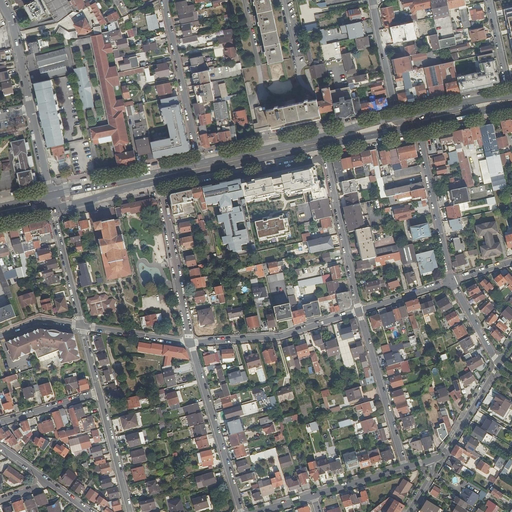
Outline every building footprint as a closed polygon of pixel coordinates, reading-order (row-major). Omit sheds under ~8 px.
[(46,13),(38,0),(34,0),(31,2),(24,5),(32,20),(46,13)] [(92,0),(84,5),(81,0),(73,0),(71,0),(68,2),(70,6),(72,5),(74,8),(77,7),(79,11),(82,9),(83,10),(90,6),(95,3),(100,0),(92,0)] [(267,55),(269,64),(283,60),(270,0),(254,0),(255,1),(254,2),(255,5),(256,5),(260,22),(258,22),(259,25),(260,25),(266,51),(265,52),(266,56),(267,55)] [(305,0),(295,0),(299,13),(308,11),(305,0)] [(420,9),(418,0),(408,0),(402,1),(403,7),(407,6),(408,7),(410,10),(411,10),(412,13),(414,14),(416,14),(415,10),(420,9)] [(429,0),(418,0),(420,9),(431,7),(429,0)] [(429,0),(431,7),(434,17),(434,18),(438,17),(446,15),(450,15),(446,0),(429,0)] [(464,0),(447,0),(449,8),(459,6),(464,28),(471,27),(470,23),(466,6),(464,0)] [(195,11),(194,5),(187,7),(186,1),(176,3),(179,15),(188,13),(195,11)] [(104,19),(95,3),(90,6),(100,25),(106,23),(104,19)] [(384,22),(385,28),(396,26),(392,6),(382,8),(383,14),(382,14),(383,18),(382,18),(383,22),(384,22)] [(482,8),(473,10),(474,16),(472,16),(473,20),(479,19),(484,18),(482,8)] [(358,22),(359,21),(358,19),(361,18),(359,9),(350,11),(352,23),(356,22),(358,22)] [(315,19),(315,16),(313,10),(308,11),(299,13),(303,34),(318,30),(315,19)] [(197,20),(195,11),(188,13),(189,13),(190,21),(197,20)] [(110,24),(116,21),(115,20),(119,18),(116,12),(115,13),(107,16),(107,17),(110,24)] [(146,14),(149,30),(158,28),(155,14),(151,15),(150,13),(146,14)] [(180,23),(190,21),(189,13),(179,15),(180,23)] [(92,30),(85,19),(74,25),(79,34),(85,34),(92,30)] [(366,21),(366,20),(359,21),(358,22),(359,26),(360,30),(365,28),(368,28),(370,27),(369,20),(366,21)] [(120,38),(116,21),(110,24),(107,25),(109,32),(111,40),(120,38)] [(198,21),(181,25),(183,36),(192,34),(191,29),(192,28),(191,26),(199,24),(198,21)] [(411,35),(412,40),(425,37),(424,30),(426,29),(425,22),(415,24),(417,34),(411,35)] [(473,42),(486,39),(484,31),(483,28),(470,30),(473,42)] [(217,39),(218,45),(224,44),(236,41),(234,29),(224,31),(226,37),(217,39)] [(125,149),(124,143),(128,142),(122,111),(125,111),(124,107),(123,99),(115,101),(112,86),(120,84),(118,77),(117,73),(116,67),(108,68),(105,53),(113,52),(113,51),(111,42),(111,40),(109,32),(101,33),(101,34),(91,36),(91,40),(101,87),(109,125),(90,129),(93,144),(100,143),(99,139),(112,136),(112,140),(114,146),(118,166),(136,163),(133,149),(133,147),(128,148),(129,152),(127,153),(127,151),(126,152),(125,149)] [(201,34),(177,39),(178,43),(183,42),(183,43),(198,40),(197,37),(202,36),(201,34)] [(437,34),(435,35),(429,36),(431,46),(433,45),(434,50),(440,49),(439,40),(437,34)] [(91,36),(90,35),(71,40),(72,44),(91,40),(91,36)] [(154,42),(161,40),(160,36),(140,41),(141,44),(143,44),(154,42)] [(358,51),(369,49),(366,36),(361,37),(355,38),(358,51)] [(457,45),(455,37),(439,40),(440,49),(444,48),(457,45)] [(30,50),(31,54),(37,52),(40,52),(39,47),(43,46),(42,39),(29,42),(31,50),(30,50)] [(126,39),(111,42),(113,51),(118,49),(128,47),(126,39)] [(236,41),(224,44),(227,60),(237,58),(235,47),(237,46),(236,41)] [(156,50),(154,42),(143,44),(145,52),(156,50)] [(467,48),(466,44),(450,47),(451,52),(467,48)] [(407,56),(415,54),(415,51),(416,50),(415,45),(413,45),(405,47),(407,56)] [(36,56),(39,68),(64,61),(69,60),(65,48),(36,56)] [(118,49),(113,51),(113,52),(114,58),(124,56),(124,54),(119,55),(118,49)] [(342,54),(347,78),(351,77),(350,74),(356,72),(354,64),(352,65),(349,53),(347,53),(342,54)] [(394,64),(392,64),(393,68),(400,66),(400,68),(405,67),(405,65),(412,64),(418,62),(416,54),(415,54),(407,56),(402,57),(395,59),(393,59),(394,64)] [(191,66),(192,73),(193,73),(205,71),(203,63),(204,63),(202,56),(190,59),(192,66),(191,66)] [(120,65),(121,70),(131,69),(128,58),(124,59),(125,64),(120,65)] [(310,66),(312,79),(326,76),(323,59),(318,61),(319,64),(310,66)] [(67,73),(64,61),(39,68),(42,79),(67,73)] [(457,77),(453,61),(450,62),(444,63),(439,64),(442,81),(445,80),(444,75),(446,75),(445,71),(443,71),(442,69),(443,68),(450,66),(452,66),(453,69),(451,70),(452,78),(454,77),(455,82),(445,84),(447,94),(460,92),(457,77)] [(160,73),(161,77),(169,75),(166,63),(158,65),(159,69),(156,70),(157,73),(160,73)] [(242,70),(241,63),(228,66),(229,72),(242,70)] [(393,68),(394,74),(397,73),(402,72),(408,71),(413,70),(412,64),(405,65),(405,67),(400,68),(400,66),(393,68)] [(431,98),(445,95),(442,81),(439,64),(424,67),(426,74),(431,98)] [(144,71),(143,67),(117,73),(118,77),(144,71)] [(417,76),(426,74),(424,67),(416,70),(417,76)] [(484,71),(486,80),(492,79),(491,78),(493,78),(497,77),(495,67),(484,69),(484,71)] [(211,82),(208,70),(205,71),(193,73),(196,85),(211,82)] [(7,71),(6,71),(0,72),(0,81),(9,80),(7,71)] [(411,85),(410,77),(408,71),(402,72),(405,86),(405,87),(411,85)] [(471,89),(488,86),(486,80),(484,71),(473,74),(457,77),(460,92),(471,89)] [(398,87),(405,86),(402,72),(397,73),(398,76),(396,76),(398,87)] [(75,75),(78,89),(81,102),(82,110),(94,107),(87,73),(75,75)] [(351,77),(347,78),(349,83),(352,82),(352,79),(355,79),(356,82),(369,79),(368,73),(357,76),(351,77)] [(51,80),(35,83),(37,90),(35,90),(37,97),(54,94),(51,80)] [(4,90),(4,94),(13,92),(10,81),(2,83),(3,87),(0,87),(1,90),(4,90)] [(211,82),(196,85),(199,103),(202,102),(213,100),(214,100),(211,82)] [(170,83),(156,86),(158,96),(172,93),(170,83)] [(219,85),(222,98),(225,97),(228,97),(225,83),(219,85)] [(375,95),(386,93),(385,88),(383,88),(381,83),(370,85),(371,91),(374,90),(375,95)] [(415,90),(417,97),(422,96),(422,95),(426,94),(424,84),(415,86),(415,90)] [(398,87),(395,88),(397,95),(398,94),(399,102),(403,104),(409,103),(406,90),(405,87),(405,86),(398,87)] [(331,105),(333,105),(330,91),(329,87),(322,88),(325,100),(317,102),(319,112),(319,113),(332,110),(331,105)] [(333,105),(336,119),(362,113),(360,104),(360,102),(357,88),(355,88),(350,89),(350,90),(349,87),(330,91),(333,105)] [(409,103),(415,101),(414,98),(413,94),(411,95),(410,90),(406,90),(409,103)] [(54,94),(37,97),(38,104),(40,111),(57,107),(54,94)] [(150,140),(154,159),(162,157),(162,155),(166,155),(166,156),(173,154),(188,151),(190,148),(188,140),(187,141),(186,135),(185,135),(182,121),(183,120),(182,114),(177,115),(176,113),(173,113),(172,112),(181,110),(179,103),(178,103),(177,96),(162,99),(163,106),(160,107),(164,123),(167,122),(170,136),(150,140)] [(367,103),(369,112),(385,108),(387,105),(385,98),(375,100),(375,97),(370,98),(371,102),(367,103)] [(298,103),(279,107),(274,108),(274,107),(269,108),(269,109),(265,110),(268,122),(269,122),(315,113),(319,112),(317,102),(317,100),(317,99),(312,100),(308,101),(308,100),(304,101),(305,102),(298,103)] [(226,101),(213,103),(214,109),(215,112),(216,123),(218,133),(219,141),(220,145),(232,142),(230,127),(226,101)] [(199,103),(193,104),(196,116),(199,115),(205,114),(202,102),(199,103)] [(360,104),(362,113),(369,112),(367,103),(360,104)] [(57,107),(40,111),(43,127),(44,129),(60,126),(57,107)] [(255,123),(253,124),(254,128),(254,129),(256,129),(262,128),(259,112),(258,108),(255,109),(257,123),(255,123)] [(239,122),(239,125),(248,123),(245,110),(236,112),(237,114),(233,115),(235,123),(239,122)] [(265,110),(259,112),(262,128),(269,126),(268,122),(265,110)] [(316,119),(321,119),(319,113),(319,112),(315,113),(269,122),(270,129),(316,119)] [(209,113),(205,114),(199,115),(201,126),(205,125),(211,124),(209,113)] [(511,132),(511,120),(501,123),(504,134),(511,132)] [(148,154),(149,160),(154,159),(148,128),(147,125),(143,126),(136,127),(136,129),(133,130),(139,156),(148,154)] [(203,146),(206,148),(210,147),(209,141),(208,135),(205,125),(201,126),(198,126),(203,146)] [(60,126),(44,129),(48,147),(51,146),(62,144),(64,144),(60,126)] [(500,155),(493,127),(480,131),(482,142),(486,158),(500,155)] [(480,131),(479,128),(452,134),(456,151),(456,152),(459,163),(461,176),(464,188),(467,188),(472,187),(467,158),(464,158),(463,152),(462,153),(460,145),(457,145),(457,144),(463,142),(464,146),(469,145),(469,147),(471,155),(477,153),(476,149),(478,149),(477,144),(474,144),(473,141),(478,140),(478,143),(482,142),(480,131)] [(214,142),(219,141),(218,133),(208,135),(209,141),(213,140),(214,142)] [(456,151),(452,134),(439,136),(441,143),(445,142),(446,144),(449,147),(450,152),(456,151)] [(506,137),(496,140),(499,148),(508,146),(506,137)] [(24,139),(14,142),(11,142),(12,147),(10,147),(11,152),(13,151),(14,156),(18,155),(20,163),(22,170),(22,172),(18,173),(19,178),(17,179),(17,183),(20,182),(21,187),(34,184),(33,181),(36,180),(35,173),(32,174),(31,170),(30,170),(29,167),(33,166),(31,156),(27,157),(26,154),(27,153),(26,150),(29,149),(28,142),(25,143),(24,139)] [(62,144),(51,146),(52,151),(53,151),(54,156),(56,161),(63,159),(62,154),(64,153),(62,144)] [(397,149),(398,153),(400,161),(417,157),(415,145),(397,149)] [(375,150),(370,151),(377,180),(381,199),(387,197),(385,191),(384,187),(382,178),(381,178),(376,156),(375,150)] [(370,151),(365,152),(368,163),(369,163),(370,170),(371,170),(373,176),(371,176),(369,177),(370,181),(377,180),(370,151)] [(392,164),(390,154),(390,155),(389,151),(380,153),(383,166),(392,164)] [(459,163),(456,152),(449,153),(443,154),(443,157),(445,166),(449,165),(459,163)] [(511,152),(500,155),(502,166),(507,165),(505,157),(510,156),(511,163),(511,152)] [(398,153),(390,154),(392,164),(393,166),(400,164),(400,161),(398,153)] [(502,166),(500,155),(486,158),(491,183),(491,185),(506,181),(502,166)] [(361,156),(351,158),(353,168),(363,166),(361,156)] [(434,158),(436,168),(445,166),(443,157),(434,158)] [(336,159),(335,159),(333,163),(338,184),(342,183),(345,182),(343,172),(344,172),(344,169),(342,160),(341,158),(336,159)] [(351,158),(342,160),(344,169),(346,169),(346,170),(353,168),(351,158)] [(393,166),(394,170),(394,171),(408,168),(406,163),(401,164),(400,164),(393,166)] [(422,170),(420,165),(408,168),(394,171),(395,176),(422,170)] [(449,165),(445,166),(446,167),(436,169),(437,174),(447,172),(446,169),(450,168),(449,165)] [(280,244),(272,203),(266,204),(266,206),(260,207),(260,206),(258,207),(253,208),(249,191),(262,188),(263,191),(269,189),(275,188),(274,185),(290,182),(291,182),(288,169),(287,170),(271,173),(265,174),(252,177),(241,180),(245,202),(249,219),(251,226),(253,237),(257,253),(259,252),(269,250),(281,247),(280,244)] [(386,177),(387,177),(387,179),(392,178),(392,176),(395,176),(394,171),(394,170),(390,170),(391,175),(386,177)] [(454,178),(449,179),(452,191),(456,190),(455,188),(461,187),(460,181),(454,182),(454,178)] [(345,182),(342,183),(345,195),(357,192),(356,188),(357,187),(356,184),(355,180),(349,181),(345,182)] [(234,182),(203,189),(206,206),(220,203),(222,215),(217,216),(219,225),(224,224),(226,236),(222,237),(224,245),(229,244),(230,251),(233,250),(234,253),(242,251),(240,245),(249,243),(246,230),(238,232),(236,223),(245,222),(241,207),(233,208),(232,202),(238,201),(234,182)] [(385,191),(387,197),(399,195),(424,189),(423,183),(385,191)] [(203,189),(202,188),(192,190),(194,200),(201,198),(201,200),(201,201),(203,211),(207,210),(206,206),(203,189)] [(471,202),(467,188),(464,188),(447,192),(450,207),(458,205),(463,204),(468,203),(471,202)] [(424,189),(399,195),(400,200),(398,200),(399,203),(408,201),(407,198),(410,197),(410,198),(412,198),(411,197),(412,197),(413,200),(414,200),(415,202),(418,202),(417,199),(421,198),(422,201),(427,200),(424,189)] [(194,200),(192,190),(172,194),(170,198),(173,216),(184,213),(182,205),(193,202),(193,204),(194,203),(194,200)] [(327,192),(293,199),(295,206),(310,203),(327,199),(328,199),(327,192)] [(357,192),(345,195),(348,207),(359,204),(357,192)] [(131,214),(158,208),(156,201),(153,199),(120,206),(120,208),(122,214),(131,212),(131,214)] [(295,206),(293,199),(283,201),(289,229),(292,245),(303,243),(301,235),(299,226),(299,224),(295,206)] [(348,207),(344,208),(345,214),(350,213),(351,215),(368,212),(366,202),(359,204),(348,207)] [(330,210),(329,206),(328,203),(311,206),(312,211),(318,209),(319,213),(330,210)] [(458,205),(450,207),(448,207),(449,215),(448,215),(449,221),(460,219),(459,210),(458,205)] [(403,221),(408,220),(407,219),(412,218),(409,206),(404,207),(405,209),(394,211),(395,219),(399,218),(400,221),(403,221)] [(314,221),(331,217),(330,210),(319,213),(318,209),(312,211),(314,221)] [(347,224),(352,222),(370,219),(368,212),(351,215),(346,216),(347,224)] [(79,214),(76,215),(79,230),(81,230),(89,228),(87,220),(81,222),(79,214)] [(202,221),(201,215),(197,215),(204,244),(210,243),(209,236),(208,236),(207,230),(205,230),(203,221),(202,221)] [(429,228),(426,216),(420,217),(408,220),(403,221),(406,233),(429,228)] [(332,227),(330,219),(321,221),(322,228),(318,229),(320,234),(328,232),(327,228),(332,227)] [(347,225),(349,233),(356,231),(370,228),(372,228),(370,219),(352,222),(353,224),(347,225)] [(449,221),(451,231),(462,229),(460,219),(449,221)] [(127,276),(131,275),(123,236),(118,237),(117,233),(119,233),(118,226),(120,226),(119,220),(114,221),(100,223),(100,224),(95,225),(96,231),(102,230),(104,240),(99,241),(107,280),(112,279),(112,280),(127,276)] [(47,224),(44,222),(23,227),(18,228),(22,243),(23,248),(30,246),(29,241),(33,240),(32,235),(37,234),(36,231),(39,231),(39,232),(38,233),(38,234),(40,234),(42,243),(52,241),(54,240),(54,238),(51,239),(47,224)] [(191,231),(189,222),(180,224),(181,229),(179,229),(180,232),(178,232),(179,233),(182,233),(191,231)] [(496,255),(502,254),(500,243),(494,244),(492,234),(498,233),(495,222),(489,223),(489,222),(481,224),(481,225),(475,226),(478,237),(484,236),(486,246),(480,247),(482,258),(488,257),(489,257),(496,256),(496,255)] [(15,269),(17,276),(18,279),(30,276),(27,266),(26,258),(24,253),(23,248),(22,243),(18,228),(8,230),(14,252),(18,251),(23,267),(15,269)] [(399,252),(398,248),(398,245),(375,251),(373,243),(374,243),(374,242),(373,242),(370,228),(356,231),(363,260),(374,258),(399,252)] [(431,237),(429,228),(406,233),(408,242),(431,237)] [(0,254),(10,252),(3,231),(0,231),(0,254)] [(301,235),(303,243),(308,241),(311,241),(309,233),(301,235)] [(194,247),(192,237),(182,238),(183,242),(181,243),(182,249),(184,248),(184,249),(194,247)] [(331,241),(330,237),(311,241),(308,241),(309,244),(310,251),(311,254),(332,249),(331,241)] [(454,243),(455,248),(456,251),(464,250),(463,244),(460,245),(459,238),(453,240),(454,243)] [(416,255),(413,245),(398,248),(399,252),(401,260),(403,265),(410,263),(417,261),(416,255)] [(38,263),(52,259),(49,249),(52,249),(51,246),(43,247),(40,248),(35,249),(35,250),(24,253),(26,258),(28,258),(28,255),(35,253),(35,252),(38,251),(40,259),(37,260),(38,263)] [(433,251),(416,255),(417,261),(420,273),(434,270),(434,269),(437,268),(433,251)] [(401,260),(399,252),(374,258),(375,260),(377,260),(377,262),(380,262),(381,266),(386,265),(385,261),(394,259),(395,261),(401,260)] [(218,261),(216,254),(206,257),(207,263),(218,261)] [(464,254),(456,257),(457,262),(453,263),(454,268),(467,264),(464,254)] [(196,265),(194,256),(186,257),(188,267),(196,265)] [(375,260),(374,258),(363,260),(356,262),(357,267),(356,267),(357,272),(362,271),(362,270),(371,268),(370,265),(376,264),(375,260)] [(46,280),(49,279),(57,277),(56,275),(54,275),(52,270),(58,268),(56,260),(47,262),(48,268),(44,269),(44,270),(46,270),(46,271),(47,271),(49,277),(46,278),(46,280)] [(277,267),(277,262),(276,262),(268,264),(270,274),(278,272),(277,267)] [(89,274),(86,263),(79,265),(82,276),(89,274)] [(403,265),(405,274),(406,274),(409,273),(409,272),(411,272),(411,273),(412,273),(410,263),(403,265)] [(265,277),(262,264),(255,266),(255,268),(257,275),(258,275),(259,278),(265,277)] [(0,282),(7,299),(12,297),(6,280),(3,273),(0,265),(0,282)] [(341,278),(338,266),(330,268),(333,280),(341,278)] [(189,271),(191,280),(201,278),(199,269),(197,269),(197,268),(195,268),(195,269),(194,270),(189,271)] [(3,273),(6,280),(17,276),(15,269),(3,273)] [(409,273),(406,274),(409,284),(414,283),(413,281),(416,280),(414,272),(412,273),(411,273),(411,272),(409,272),(409,273)] [(267,276),(268,283),(284,280),(283,273),(268,276),(267,276)] [(92,285),(89,274),(82,276),(80,276),(83,287),(92,285)] [(506,282),(501,275),(494,281),(500,287),(506,282)] [(201,278),(191,280),(194,289),(203,287),(202,281),(209,279),(208,276),(201,278)] [(324,276),(298,282),(299,289),(325,283),(324,276)] [(49,279),(51,286),(60,283),(59,280),(58,280),(57,277),(49,279)] [(395,280),(392,281),(392,282),(388,284),(390,289),(400,286),(398,281),(395,281),(395,280)] [(331,296),(340,294),(339,289),(338,289),(336,281),(328,282),(331,296)] [(367,293),(380,290),(378,281),(365,284),(367,293)] [(485,281),(481,284),(487,291),(489,289),(491,290),(493,288),(489,284),(488,285),(485,281)] [(306,294),(316,292),(315,285),(304,288),(306,294)] [(476,293),(477,294),(480,293),(476,285),(468,289),(471,296),(476,293)] [(218,295),(220,304),(225,303),(221,286),(215,288),(216,295),(218,295)] [(265,288),(259,289),(260,292),(253,294),(254,299),(258,298),(258,301),(264,300),(264,297),(267,297),(265,288)] [(170,298),(169,291),(159,293),(160,300),(170,298)] [(206,302),(204,291),(194,293),(196,304),(206,302)] [(490,297),(484,291),(481,292),(481,293),(473,298),(475,302),(480,300),(481,301),(486,298),(487,300),(490,297)] [(329,304),(331,314),(349,308),(351,304),(348,292),(340,294),(331,296),(318,299),(318,300),(318,301),(318,302),(324,301),(332,300),(332,299),(335,299),(335,297),(337,297),(339,305),(334,307),(333,303),(329,304)] [(33,293),(24,296),(27,305),(31,303),(32,305),(36,303),(33,293)] [(293,318),(294,325),(306,322),(306,319),(304,310),(297,311),(296,306),(293,294),(287,295),(289,304),(290,307),(292,307),(294,312),(291,313),(293,318)] [(115,305),(113,299),(107,300),(106,295),(99,296),(94,298),(88,299),(90,305),(91,311),(93,317),(98,315),(105,313),(110,312),(116,310),(115,305)] [(22,308),(27,306),(27,305),(24,296),(19,298),(22,308)] [(36,298),(39,309),(43,308),(44,311),(52,309),(50,299),(42,301),(40,297),(36,298)] [(55,301),(58,313),(67,310),(64,298),(55,301)] [(446,298),(437,303),(442,313),(451,308),(452,308),(446,298)] [(418,299),(405,304),(408,312),(421,308),(420,306),(418,299)] [(306,319),(321,316),(318,302),(318,301),(310,303),(310,304),(303,306),(304,310),(306,319)] [(494,308),(487,301),(479,309),(483,313),(484,312),(487,315),(494,308)] [(420,306),(421,308),(423,315),(436,312),(433,302),(420,306)] [(274,308),(277,322),(293,318),(291,313),(290,307),(289,304),(274,308)] [(0,323),(16,317),(11,305),(0,309),(0,323)] [(405,307),(399,309),(403,320),(404,319),(404,318),(408,317),(405,307)] [(506,321),(510,325),(511,323),(511,321),(511,319),(511,310),(508,307),(501,314),(507,319),(506,321)] [(227,309),(229,319),(243,316),(242,308),(233,310),(232,308),(227,309)] [(214,323),(211,309),(198,312),(201,325),(214,323)] [(398,309),(393,311),(393,312),(396,320),(401,319),(398,309)] [(380,316),(383,326),(383,327),(396,323),(396,320),(393,312),(380,316)] [(456,316),(454,312),(445,317),(451,326),(461,321),(458,315),(456,316)] [(413,313),(408,315),(416,339),(417,338),(415,333),(418,332),(413,313)] [(145,327),(163,323),(161,314),(143,317),(145,327)] [(499,316),(496,315),(495,316),(492,314),(487,322),(491,325),(494,321),(495,321),(499,316)] [(266,317),(268,327),(276,326),(273,315),(266,317)] [(380,316),(379,315),(370,318),(374,329),(383,326),(380,316)] [(506,321),(501,315),(499,318),(499,319),(497,321),(499,323),(496,326),(504,332),(507,328),(503,324),(506,321)] [(259,326),(257,317),(246,319),(249,329),(259,326)] [(466,329),(463,323),(452,330),(458,340),(467,334),(465,330),(466,329)] [(353,332),(351,327),(339,331),(341,337),(346,336),(346,337),(348,337),(347,335),(353,333),(353,332)] [(62,364),(80,359),(74,335),(61,333),(60,332),(58,331),(55,330),(53,330),(51,330),(49,331),(42,330),(7,343),(11,354),(10,354),(13,361),(19,359),(19,358),(36,351),(38,359),(59,351),(62,358),(60,359),(62,364)] [(492,331),(490,333),(494,338),(495,337),(499,341),(503,337),(497,330),(494,333),(492,331)] [(324,345),(324,343),(322,344),(320,335),(313,337),(315,346),(319,345),(320,350),(326,349),(324,345)] [(473,346),(468,337),(459,342),(464,351),(473,346)] [(98,352),(105,350),(102,338),(96,339),(96,342),(95,342),(98,352)] [(362,341),(361,338),(360,339),(355,340),(357,347),(350,349),(353,358),(356,357),(355,354),(358,353),(363,352),(360,342),(362,341)] [(337,340),(331,342),(334,354),(340,352),(337,340)] [(388,345),(391,353),(404,349),(403,345),(402,341),(388,345)] [(326,349),(328,357),(334,355),(334,354),(331,342),(330,342),(330,343),(324,345),(326,349)] [(164,367),(168,366),(170,358),(171,359),(172,357),(189,360),(187,352),(184,349),(167,347),(152,344),(152,346),(139,344),(138,352),(166,356),(164,367)] [(308,348),(307,344),(295,348),(298,358),(310,354),(308,348)] [(296,355),(293,346),(283,349),(286,358),(290,356),(290,358),(292,357),(292,356),(296,355)] [(308,348),(310,354),(314,370),(319,368),(315,353),(313,347),(308,348)] [(233,350),(217,351),(217,352),(219,358),(219,359),(222,359),(223,362),(234,361),(233,350)] [(273,350),(262,353),(265,363),(276,360),(273,350)] [(385,364),(386,367),(400,363),(404,362),(404,359),(395,362),(394,357),(398,356),(396,353),(386,356),(386,355),(385,356),(387,363),(385,364)] [(472,359),(469,353),(463,357),(471,371),(478,367),(479,368),(484,365),(479,356),(472,359)] [(249,357),(244,358),(247,369),(261,365),(258,354),(253,356),(249,357)] [(109,364),(107,355),(99,357),(101,366),(109,364)] [(215,359),(214,355),(204,357),(206,365),(216,362),(215,359)] [(221,363),(207,367),(208,371),(215,369),(214,367),(217,366),(220,381),(225,380),(221,363)] [(400,363),(386,367),(388,375),(394,374),(392,368),(401,365),(400,363)] [(173,370),(172,365),(168,366),(164,367),(162,368),(166,383),(175,380),(173,371),(173,370)] [(110,367),(103,369),(107,381),(114,379),(110,367)] [(369,370),(368,367),(366,368),(363,369),(365,379),(367,385),(374,383),(373,380),(370,381),(369,378),(367,370),(369,370)] [(240,370),(227,374),(231,385),(243,381),(240,370)] [(465,387),(476,380),(471,372),(460,379),(465,387)] [(164,385),(162,374),(155,376),(158,386),(164,385)] [(16,375),(11,376),(5,378),(10,393),(13,393),(9,382),(18,379),(16,375)] [(401,376),(390,379),(392,384),(393,388),(403,385),(401,376)] [(76,377),(64,380),(67,391),(70,390),(79,387),(76,377)] [(87,380),(78,382),(81,391),(89,389),(87,380)] [(460,391),(461,391),(457,380),(453,382),(456,390),(450,394),(455,401),(462,396),(460,393),(461,392),(460,391)] [(215,395),(217,400),(230,396),(226,381),(221,382),(222,385),(221,386),(223,393),(215,395)] [(52,393),(49,383),(39,386),(42,397),(52,393)] [(40,391),(38,385),(31,387),(31,388),(23,390),(26,399),(34,397),(33,394),(34,394),(35,393),(40,391)] [(289,399),(294,398),(290,387),(285,389),(285,390),(277,393),(280,403),(284,402),(284,400),(288,398),(289,399)] [(359,387),(350,390),(354,401),(362,398),(359,387)] [(117,389),(118,396),(125,394),(123,388),(117,389)] [(251,395),(253,400),(253,401),(256,400),(255,399),(263,396),(261,388),(253,391),(254,394),(251,395)] [(118,401),(120,400),(118,396),(117,389),(116,389),(110,391),(112,397),(113,401),(114,402),(118,401)] [(322,398),(326,397),(330,395),(328,389),(321,392),(322,398)] [(438,403),(449,399),(446,389),(434,392),(438,403)] [(392,393),(395,404),(406,400),(409,399),(410,399),(410,396),(405,397),(403,390),(392,393)] [(178,409),(180,408),(178,403),(179,403),(175,392),(166,395),(171,411),(178,409)] [(217,400),(215,401),(216,404),(222,402),(224,409),(232,406),(230,400),(240,397),(239,393),(230,396),(217,400)] [(14,405),(10,394),(6,395),(8,403),(3,405),(4,410),(14,407),(14,405)] [(144,394),(139,395),(136,396),(127,399),(128,403),(130,410),(140,407),(137,398),(144,396),(144,394)] [(511,403),(498,395),(494,400),(496,401),(491,410),(502,417),(511,403)] [(409,399),(406,400),(406,401),(396,405),(398,412),(402,411),(403,414),(410,412),(407,403),(410,402),(409,399)] [(372,412),(369,402),(355,406),(357,411),(362,409),(363,412),(364,412),(364,414),(372,412)] [(200,411),(197,403),(180,408),(178,409),(180,414),(188,411),(189,414),(200,411)] [(82,417),(86,416),(82,404),(73,407),(77,419),(82,417)] [(73,407),(73,406),(70,407),(68,408),(75,430),(66,432),(66,431),(61,432),(60,428),(64,427),(63,425),(61,416),(66,415),(65,409),(63,409),(59,410),(59,411),(52,414),(57,431),(59,439),(64,438),(81,433),(77,419),(73,407)] [(234,408),(224,411),(227,421),(232,419),(231,413),(235,412),(234,408)] [(448,435),(451,430),(445,411),(444,411),(443,409),(440,410),(441,415),(444,423),(448,435)] [(191,427),(204,423),(201,413),(198,414),(198,413),(188,416),(191,427)] [(61,416),(63,425),(69,423),(66,415),(61,416)] [(121,418),(124,429),(134,426),(131,415),(121,418)] [(413,415),(402,419),(405,428),(404,428),(404,430),(405,429),(405,430),(412,428),(411,424),(415,422),(413,415)] [(259,420),(261,426),(274,422),(272,416),(259,420)] [(81,433),(86,432),(82,417),(77,419),(81,433)] [(87,432),(96,430),(92,417),(83,420),(87,432)] [(498,424),(488,418),(481,428),(492,435),(498,424)] [(226,423),(230,435),(244,431),(245,431),(241,419),(226,423)] [(340,428),(358,423),(357,419),(351,421),(351,420),(339,423),(340,428)] [(365,434),(374,431),(378,430),(375,422),(373,423),(372,419),(361,422),(365,434)] [(51,420),(37,425),(41,437),(45,436),(45,433),(54,430),(51,420)] [(28,422),(28,421),(18,425),(19,427),(20,428),(23,432),(31,430),(28,422)] [(442,442),(448,435),(444,423),(441,424),(439,425),(440,428),(434,430),(437,439),(439,438),(442,442)] [(207,435),(205,427),(204,424),(195,427),(199,438),(206,436),(207,435)] [(275,432),(273,424),(262,427),(264,432),(267,431),(268,434),(275,432)] [(485,433),(476,427),(471,436),(481,442),(484,437),(483,436),(485,433)] [(23,432),(20,428),(14,433),(14,434),(13,434),(14,436),(15,435),(18,439),(25,434),(23,432)] [(12,435),(8,430),(3,433),(1,429),(0,430),(0,438),(1,441),(5,439),(12,435)] [(382,442),(386,441),(383,429),(378,430),(374,431),(377,440),(381,438),(382,442)] [(29,437),(32,435),(31,431),(26,435),(26,436),(22,439),(25,443),(29,440),(28,439),(30,438),(29,437)] [(101,441),(98,431),(92,432),(95,443),(101,441)] [(230,435),(231,440),(244,436),(246,436),(244,431),(230,435)] [(141,444),(138,433),(127,436),(130,447),(141,444)] [(282,439),(280,433),(274,435),(276,441),(279,441),(279,440),(282,439)] [(12,435),(5,439),(7,443),(8,442),(11,447),(18,443),(17,443),(12,435)] [(87,449),(91,448),(88,436),(68,441),(71,453),(87,449)] [(209,447),(206,436),(199,438),(195,439),(198,449),(209,447)] [(231,440),(233,447),(247,443),(244,436),(231,440)] [(431,443),(434,442),(432,436),(421,440),(425,450),(433,448),(431,443)] [(49,444),(53,439),(41,438),(37,437),(37,439),(36,438),(33,444),(34,444),(42,447),(41,450),(44,452),(49,444)] [(471,438),(464,450),(470,454),(476,458),(478,455),(473,452),(479,443),(471,438)] [(414,453),(423,451),(420,440),(416,441),(410,444),(411,447),(412,447),(413,450),(414,453)] [(39,450),(43,453),(44,452),(41,450),(42,447),(34,444),(33,445),(39,448),(39,450)] [(64,457),(69,451),(67,449),(67,448),(64,444),(61,448),(57,445),(54,450),(64,457)] [(237,459),(247,456),(243,445),(234,447),(237,459)] [(464,450),(456,445),(450,454),(461,461),(462,461),(463,462),(464,460),(463,459),(460,457),(462,452),(468,456),(470,454),(464,450)] [(101,450),(100,447),(91,449),(94,458),(102,455),(102,452),(103,452),(103,450),(101,450)] [(265,459),(277,455),(275,448),(262,452),(264,458),(265,459)] [(73,455),(75,457),(88,454),(87,449),(71,453),(73,455)] [(146,461),(143,450),(132,452),(131,452),(134,464),(135,464),(146,461)] [(214,464),(211,450),(197,453),(199,464),(202,463),(202,467),(214,464)] [(394,458),(392,450),(381,453),(384,462),(394,458)] [(262,452),(250,456),(251,462),(264,458),(262,452)] [(371,465),(372,467),(376,466),(375,463),(381,461),(379,456),(377,452),(368,455),(371,465)] [(354,467),(360,465),(357,457),(356,453),(344,456),(347,468),(354,466),(354,467)] [(360,465),(361,469),(371,465),(368,455),(368,454),(357,457),(360,465)] [(96,462),(97,465),(105,463),(104,457),(96,459),(96,462)] [(332,475),(344,472),(340,458),(336,459),(337,462),(329,465),(330,470),(332,475)] [(505,461),(500,458),(495,465),(500,469),(505,461)] [(315,462),(319,475),(325,473),(324,471),(330,470),(329,465),(327,459),(315,462)] [(248,468),(246,460),(237,463),(239,472),(244,471),(243,469),(248,468)] [(484,473),(489,465),(481,460),(476,468),(484,473)] [(500,474),(505,478),(507,475),(505,474),(511,463),(511,461),(509,460),(501,473),(500,474)] [(463,466),(455,462),(452,466),(456,469),(455,471),(458,473),(463,466)] [(111,472),(109,464),(100,466),(102,474),(104,474),(109,473),(111,472)] [(25,478),(8,466),(3,474),(9,479),(8,480),(14,485),(22,482),(25,478)] [(146,478),(142,467),(132,470),(135,481),(146,478)] [(305,478),(309,477),(306,468),(296,471),(298,475),(299,475),(301,484),(307,483),(305,478)] [(319,479),(317,470),(309,472),(310,477),(313,476),(314,481),(319,479)] [(70,486),(76,477),(68,471),(62,480),(70,486)] [(254,472),(251,473),(252,473),(241,477),(242,482),(253,478),(254,481),(257,480),(254,472)] [(271,480),(274,491),(275,491),(276,488),(276,487),(281,486),(281,485),(283,484),(280,472),(275,473),(277,478),(271,480)] [(216,483),(213,473),(196,478),(197,484),(203,482),(204,486),(216,483)] [(112,487),(110,479),(101,482),(103,489),(112,487)] [(83,484),(78,480),(71,489),(80,495),(83,490),(84,490),(85,489),(81,486),(83,484)] [(269,495),(275,493),(274,491),(271,480),(262,482),(262,481),(258,482),(258,484),(259,488),(261,492),(262,496),(268,494),(269,495)] [(299,493),(302,492),(301,487),(299,487),(297,481),(293,483),(293,484),(292,484),(290,480),(287,481),(290,490),(297,488),(299,493)] [(393,495),(396,497),(399,499),(401,501),(411,485),(403,480),(399,487),(398,487),(393,495)] [(150,495),(159,493),(156,481),(147,483),(150,495)] [(119,498),(116,487),(107,490),(110,500),(119,498)] [(507,500),(509,501),(510,499),(492,487),(488,492),(490,494),(497,498),(499,496),(501,498),(502,497),(503,497),(502,499),(504,500),(505,499),(506,500),(507,500)] [(252,490),(251,490),(254,501),(262,499),(260,493),(261,492),(259,488),(252,490)] [(94,503),(94,502),(99,495),(90,489),(85,497),(94,503)] [(467,489),(461,499),(472,506),(478,496),(467,489)] [(362,498),(360,498),(361,503),(368,501),(365,491),(360,493),(361,497),(362,498)] [(487,494),(483,491),(480,495),(480,496),(478,499),(482,501),(485,497),(487,494)] [(38,497),(35,498),(37,507),(49,504),(46,494),(42,495),(38,497)] [(360,503),(359,499),(356,499),(356,498),(355,494),(350,496),(353,505),(360,503)] [(352,505),(349,495),(342,497),(345,507),(352,505)] [(209,507),(206,496),(192,500),(195,511),(209,507)] [(464,501),(456,496),(453,502),(464,509),(466,507),(467,503),(464,501)] [(104,508),(108,502),(104,500),(105,498),(103,497),(102,499),(100,497),(97,501),(101,505),(100,506),(104,508)] [(389,498),(372,510),(369,511),(377,511),(389,503),(389,502),(390,501),(391,502),(392,504),(387,511),(400,511),(402,510),(404,506),(398,502),(395,500),(390,497),(389,498)] [(145,511),(153,511),(152,509),(156,508),(153,499),(140,503),(143,511),(142,511),(143,511),(145,511)] [(37,511),(33,500),(24,503),(27,511),(37,511)] [(183,511),(181,500),(168,503),(170,511),(183,511)] [(493,511),(492,511),(494,508),(496,510),(499,507),(489,500),(486,505),(488,507),(485,511),(493,511)] [(15,511),(18,511),(25,510),(22,501),(13,504),(15,511)] [(61,511),(58,501),(54,505),(48,507),(49,511),(61,511)] [(112,503),(112,501),(108,502),(110,506),(113,505),(114,511),(121,510),(119,501),(112,503)] [(437,511),(440,508),(428,501),(421,511),(422,511),(437,511)] [(113,511),(114,511),(108,503),(105,507),(107,508),(103,511),(113,511)]
